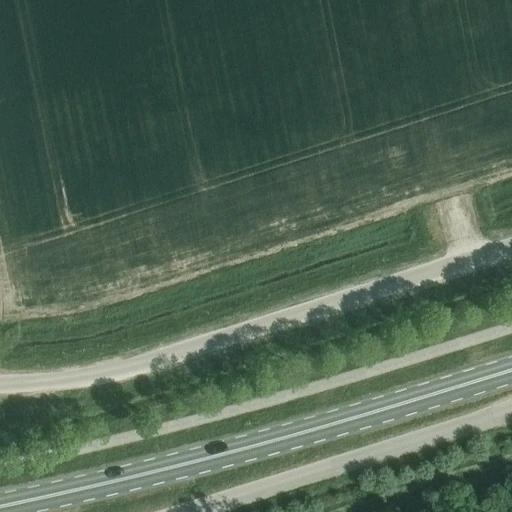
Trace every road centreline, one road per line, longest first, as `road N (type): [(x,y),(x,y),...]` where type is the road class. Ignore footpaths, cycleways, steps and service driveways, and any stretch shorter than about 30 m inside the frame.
road 1 (unclassified): [(0,384),(144,365),(511,246)]
road 2 (primary): [(0,504),(131,477),(511,363)]
road 3 (unclassified): [(190,511),(511,409)]
road 4 (track): [(323,511),(511,451)]
